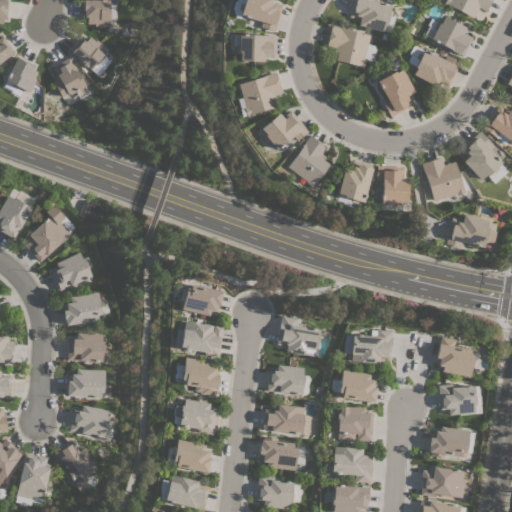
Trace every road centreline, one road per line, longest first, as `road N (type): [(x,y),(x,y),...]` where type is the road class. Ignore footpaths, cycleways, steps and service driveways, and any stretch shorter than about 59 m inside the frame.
road 1 (secondary): [(0,137),(351,260),(511,297)]
road 2 (residential): [(511,16),(453,122),(398,142),(345,130),(307,90),(299,36),(310,0)]
road 3 (residential): [(250,310),(228,511)]
road 4 (residential): [(0,263),(30,295),(42,340),(34,423)]
road 5 (tertiary): [(490,511),(511,379)]
